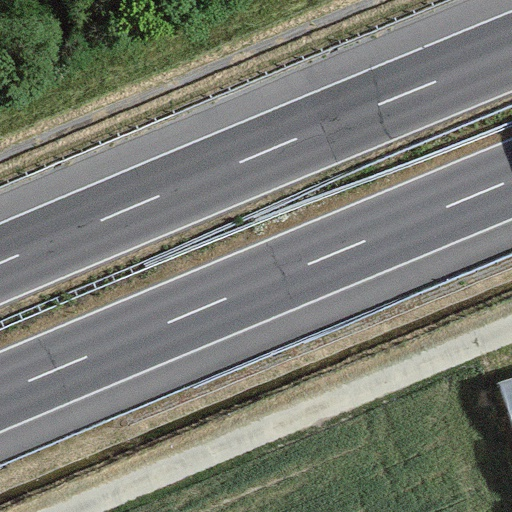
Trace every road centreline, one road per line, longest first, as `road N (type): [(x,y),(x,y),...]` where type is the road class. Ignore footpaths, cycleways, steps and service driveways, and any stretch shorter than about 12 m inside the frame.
road 1 (motorway): [(511,50),(0,263)]
road 2 (motorway): [(0,393),(511,180)]
road 3 (track): [(511,328),(72,511)]
